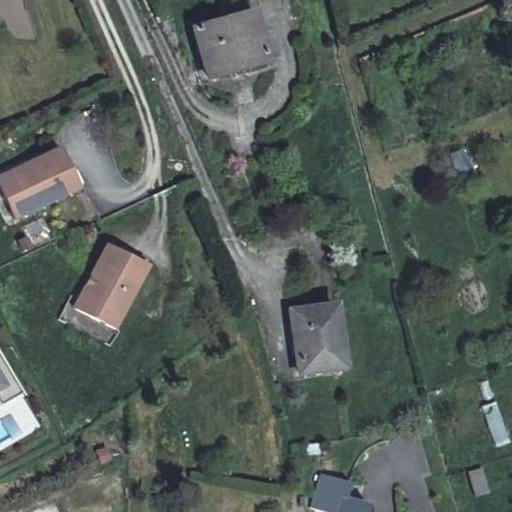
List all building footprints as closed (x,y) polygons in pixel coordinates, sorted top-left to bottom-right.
[(267,57),(253,8),(192,25),(204,69),(246,56),(248,63),(267,57)] [(204,69),(206,76),(248,63),(246,56),(204,69)] [(13,191),(4,196),(16,218),(80,185),(60,145),(29,161),(32,166),(26,169),(18,168),(4,174),(13,191)] [(0,187),(4,196),(13,191),(4,174),(0,176),(0,187)] [(95,311),(90,321),(113,332),(146,267),(107,248),(90,281),(94,283),(91,290),(85,290),(79,304),(95,311)] [(354,269),(353,257),(343,257),(343,270),(354,269)] [(74,313),(90,321),(95,311),(79,304),(74,313)] [(289,307),(294,369),(339,366),(333,304),(289,307)] [(22,395),(0,356),(0,403),(2,407),(22,395)] [(492,446),(509,443),(499,401),(483,405),(492,446)] [(484,463),(472,466),(478,491),(490,488),(484,463)] [(317,473),(310,503),(339,510),(343,494),(346,480),(317,473)] [(345,511),(357,511),(361,498),(343,494),(339,510),(345,511)]
